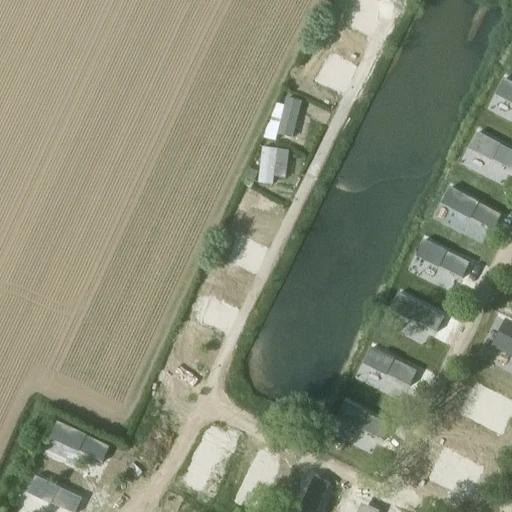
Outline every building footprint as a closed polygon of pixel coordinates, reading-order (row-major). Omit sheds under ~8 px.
[(335,0),(332,8),(364,22),(374,0),(376,0),(381,2),(381,0),(335,0)] [(307,88),(332,92),(336,60),(311,56),(307,88)] [(266,139),(277,141),(278,134),(294,137),(301,103),(275,98),(266,139)] [(300,116),(328,122),(331,110),(303,103),(300,116)] [(511,120),(506,117),(483,168),(499,175),(511,145),(511,120)] [(275,184),(276,172),(288,174),(291,150),(264,146),(259,183),(275,184)] [(484,181),(461,223),(485,236),(508,194),(484,181)] [(235,234),(251,238),(262,194),(247,190),(235,234)] [(455,281),(459,238),(445,237),(440,279),(455,281)] [(249,278),(249,248),(218,247),(218,282),(229,282),(229,278),(249,278)] [(414,296),(444,313),(450,301),(420,285),(414,296)] [(216,327),(226,295),(199,287),(189,319),(216,327)] [(408,308),(410,339),(424,338),(423,307),(408,308)] [(478,367),(503,375),(511,347),(511,344),(479,333),(474,348),(483,351),(478,367)] [(163,367),(182,375),(196,341),(177,334),(163,367)] [(386,351),(369,390),(399,403),(416,364),(386,351)] [(156,372),(150,397),(167,401),(172,375),(156,372)] [(494,414),(511,422),(511,389),(507,387),(494,414)] [(163,449),(170,424),(161,421),(166,405),(148,400),(135,441),(163,449)] [(356,453),(364,426),(382,431),(387,413),(358,405),(345,449),(356,453)] [(437,432),(456,439),(459,429),(472,433),(477,417),(446,406),(437,432)] [(511,453),(511,431),(488,420),(479,438),(511,453)] [(216,430),(209,451),(229,458),(235,436),(216,430)] [(99,438),(92,456),(110,464),(118,446),(99,438)] [(421,453),(412,464),(427,475),(436,464),(421,453)] [(243,489),(255,460),(241,455),(229,484),(243,489)] [(218,486),(225,466),(204,458),(197,478),(218,486)] [(135,463),(130,478),(154,487),(159,473),(135,463)] [(437,485),(480,505),(489,486),(445,467),(437,485)] [(360,510),(367,496),(333,481),(327,495),(360,510)] [(171,505),(187,511),(191,511),(200,495),(180,486),(171,505)] [(27,491),(22,507),(39,511),(40,511),(46,496),(27,491)]
